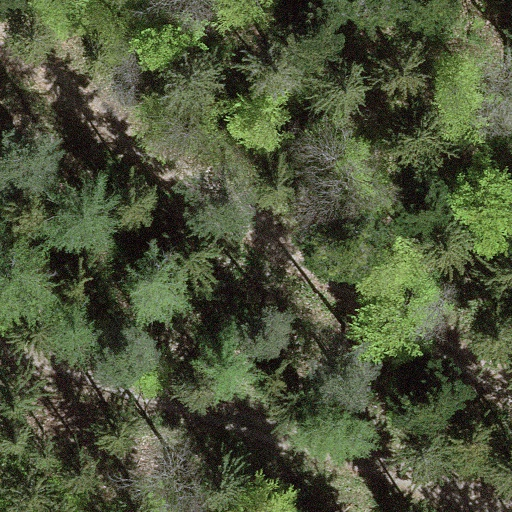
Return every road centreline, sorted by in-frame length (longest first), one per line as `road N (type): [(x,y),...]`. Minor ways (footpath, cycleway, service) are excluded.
road 1 (track): [(0,84),(511,420)]
road 2 (track): [(486,511),(0,338)]
